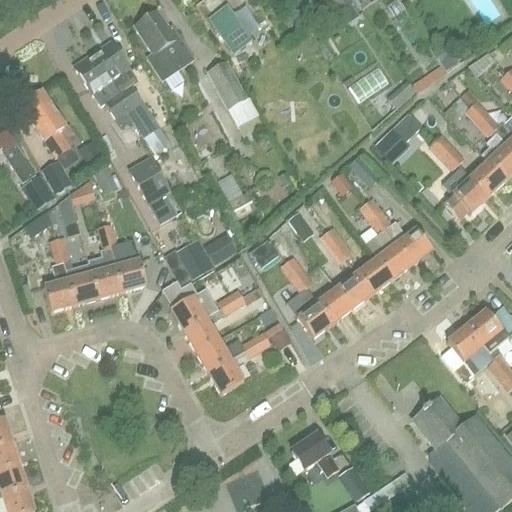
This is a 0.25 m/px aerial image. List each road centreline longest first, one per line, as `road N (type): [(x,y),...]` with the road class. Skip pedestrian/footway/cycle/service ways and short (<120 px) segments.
road 1 (residential): [(215,455),(408,322),(511,227)]
road 2 (residential): [(215,455),(148,348),(125,331),(16,360)]
road 3 (residential): [(70,511),(16,360)]
